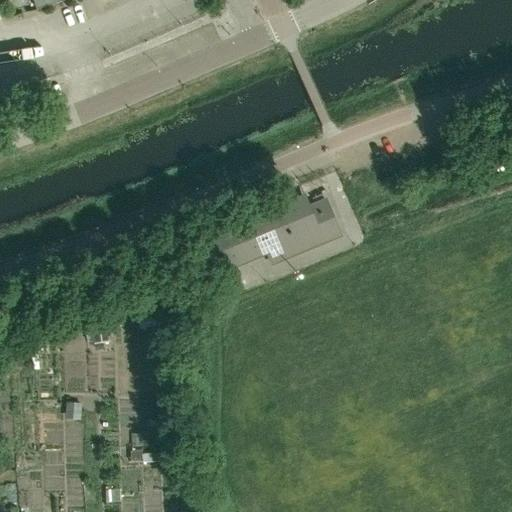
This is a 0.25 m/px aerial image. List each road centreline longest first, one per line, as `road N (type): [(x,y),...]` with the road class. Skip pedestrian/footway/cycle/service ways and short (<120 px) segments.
road 1 (residential): [(0,273),(511,79)]
road 2 (residential): [(338,0),(171,77),(0,141)]
